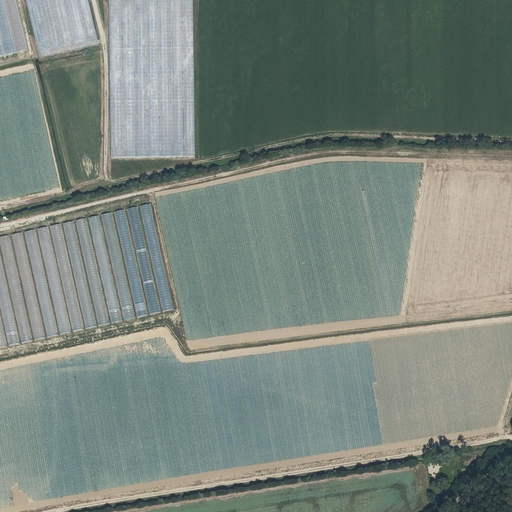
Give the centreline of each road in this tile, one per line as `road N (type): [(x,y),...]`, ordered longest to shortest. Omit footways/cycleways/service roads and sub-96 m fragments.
road 1 (track): [(103,0),(108,180),(328,135),(511,141)]
road 2 (track): [(47,511),(511,438)]
road 3 (track): [(0,225),(295,157),(428,157)]
